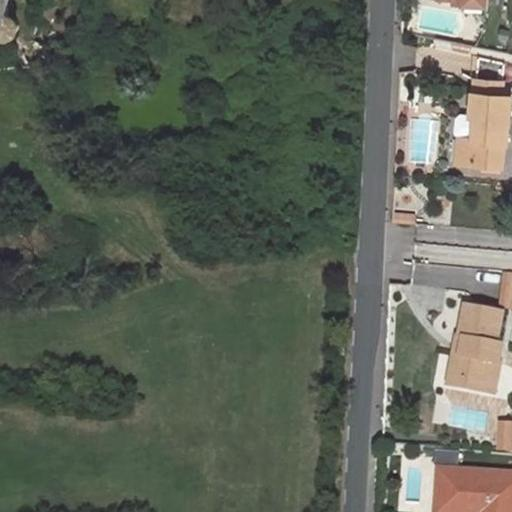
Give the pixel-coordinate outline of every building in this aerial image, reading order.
[(0,0),(0,36),(3,39),(8,39),(16,37),(18,34),(20,31),(22,23),(20,18),(16,14),(13,12),(9,12),(10,0),(0,0)] [(511,144),(511,96),(508,96),(510,62),(482,58),(477,118),(481,119),(480,141),(465,140),(463,164),(509,167),(511,144)] [(466,118),(460,123),(459,134),(464,139),(465,140),(480,141),(481,119),(477,118),(466,118)] [(426,220),(397,217),(397,225),(425,228),(426,220)] [(500,348),(507,316),(470,308),(464,341),(461,341),(454,378),(465,380),(470,387),(469,392),(486,396),(492,365),(502,367),(506,349),(500,348)] [(439,355),(435,384),(447,386),(451,356),(439,355)] [(496,398),(502,367),(492,365),(486,396),(496,398)] [(465,380),(454,378),(452,389),(469,392),(470,387),(465,380)] [(511,429),(503,429),(502,454),(511,454),(511,429)] [(445,511),(448,476),(440,476),(437,511),(445,511)] [(511,511),(511,480),(448,476),(445,511),(511,511)]
